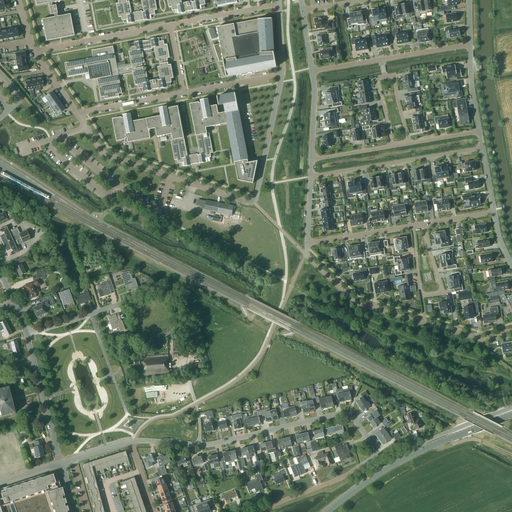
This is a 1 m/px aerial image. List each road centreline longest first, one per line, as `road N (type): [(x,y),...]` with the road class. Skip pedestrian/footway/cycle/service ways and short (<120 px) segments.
road 1 (residential): [(254,511),(371,459),(373,446),(354,418),(340,413),(198,445)]
road 2 (residential): [(76,113),(102,154),(249,202),(282,74)]
road 3 (residential): [(306,254),(355,302),(482,339),(511,330)]
road 4 (secondary): [(325,511),(399,461),(511,414)]
road 5 (residential): [(310,176),(482,148)]
road 6 (residential): [(425,224),(442,292),(422,296),(412,226)]
road 7 (residential): [(60,463),(26,334)]
